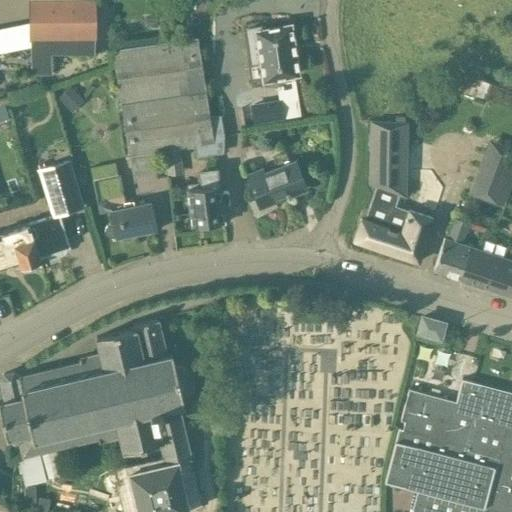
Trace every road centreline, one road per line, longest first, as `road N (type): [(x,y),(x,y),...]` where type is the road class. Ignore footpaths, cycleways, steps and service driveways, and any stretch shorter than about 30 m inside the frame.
road 1 (tertiary): [(0,347),(119,285),(193,269),(281,264),(319,251)]
road 2 (unclassified): [(319,251),(339,199),(347,145),(330,0)]
road 3 (tertiary): [(511,319),(367,276),(319,251)]
